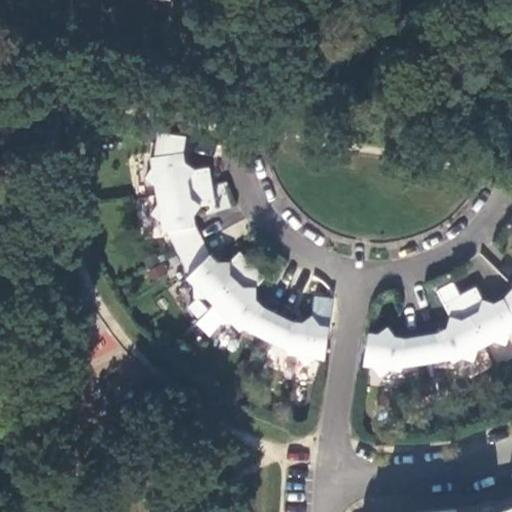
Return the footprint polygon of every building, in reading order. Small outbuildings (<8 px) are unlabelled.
[(186,139),(160,135),(156,159),(152,160),(154,171),(147,180),(156,187),(158,197),(213,188),(210,170),(196,172),(186,165),(184,155),(186,139)] [(216,206),(213,188),(158,197),(160,207),(153,216),(163,223),(165,234),(169,233),(180,255),(204,243),(195,218),(202,208),(216,206)] [(211,257),(204,243),(180,255),(192,277),(188,280),(196,288),(196,300),(208,300),(215,307),(254,267),(241,255),(231,265),(219,265),(211,257)] [(267,280),(254,267),(215,307),(222,314),(222,326),(235,327),(242,333),(245,330),(267,341),(279,317),(264,310),(257,302),(257,290),(267,280)] [(477,290),(461,298),(487,347),(495,343),(507,346),(510,335),(511,334),(511,294),(505,301),(495,306),(484,303),(477,290)] [(439,336),(423,338),(427,365),(452,361),(454,365),(463,360),(475,363),(478,352),(487,347),(461,298),(445,307),(452,319),(448,331),(439,336)] [(279,317),(267,341),(289,352),(288,356),(299,357),(306,367),(316,360),(326,361),(330,329),(321,328),(314,318),(304,325),(293,324),(279,317)] [(380,337),(370,335),(365,367),(375,369),(382,378),(392,371),(402,373),(403,369),(427,365),(423,338),(407,341),(396,339),(389,330),(380,337)]
